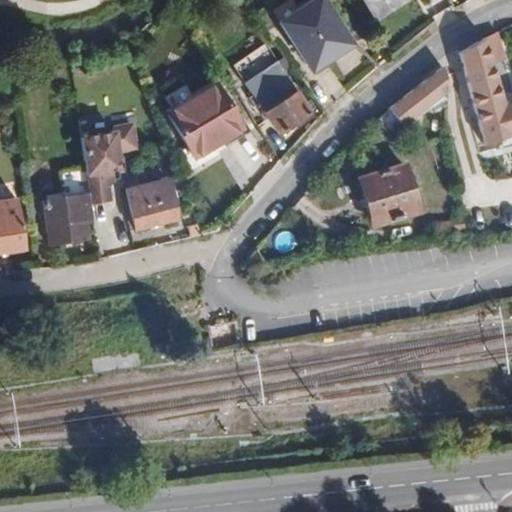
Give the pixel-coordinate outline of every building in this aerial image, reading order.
[(321,0),(313,0),(279,23),(311,71),(352,44),(321,0)] [(363,0),(375,18),(402,0),(363,0)] [(485,38),(493,65),(507,62),(498,32),(485,38)] [(511,152),(511,136),(503,103),(493,65),(485,38),(458,53),(483,146),(501,141),(504,154),(511,152)] [(32,61),(14,62),(16,86),(35,85),(32,61)] [(276,136),(311,111),(277,61),(245,82),(248,87),(238,94),(246,107),(256,100),(265,113),(262,115),(266,121),(260,125),(264,132),(271,127),(276,136)] [(443,64),(388,109),(403,128),(450,90),(443,64)] [(0,92),(11,91),(8,69),(0,70),(0,92)] [(220,136),(223,141),(242,129),(216,85),(167,115),(193,159),(214,146),(212,141),(220,136)] [(511,99),(503,103),(511,136),(511,99)] [(315,117),(320,115),(316,109),(311,111),(315,117)] [(388,109),(374,121),(392,140),(405,131),(403,128),(388,109)] [(85,168),(91,206),(111,203),(108,183),(107,174),(113,173),(125,171),(122,152),(136,150),(132,127),(113,130),(114,134),(81,139),(85,168)] [(214,146),(223,141),(220,136),(212,141),(214,146)] [(511,159),(511,160),(485,165),(495,216),(511,212),(511,159)] [(38,160),(25,161),(28,184),(42,183),(38,160)] [(403,165),(357,179),(372,227),(418,213),(403,165)] [(87,225),(94,224),(91,206),(85,168),(59,172),(63,199),(43,202),(49,245),(89,240),(87,225)] [(168,181),(125,191),(135,230),(178,220),(168,181)] [(7,246),(24,243),(17,199),(0,202),(0,254),(8,253),(7,246)] [(430,223),(434,242),(455,239),(453,223),(452,220),(430,223)] [(453,223),(455,239),(464,237),(462,222),(453,223)] [(26,250),(24,243),(7,246),(8,253),(26,250)] [(238,269),(239,270),(266,266),(257,248),(238,269)]
